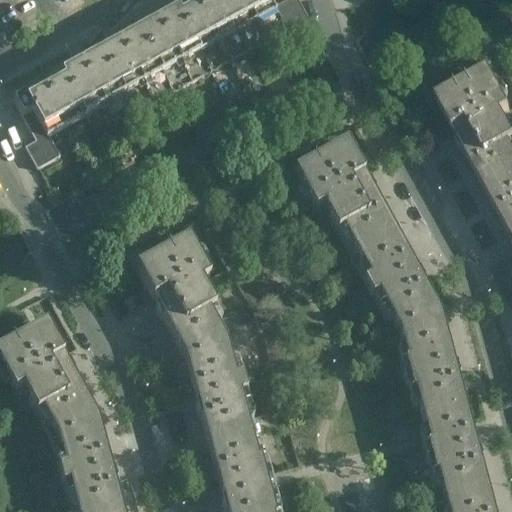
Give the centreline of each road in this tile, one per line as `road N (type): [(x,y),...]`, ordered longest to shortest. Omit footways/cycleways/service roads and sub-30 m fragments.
road 1 (residential): [(511,428),(478,304),(316,0)]
road 2 (residential): [(0,164),(135,414),(162,511)]
road 3 (residential): [(135,0),(0,77)]
